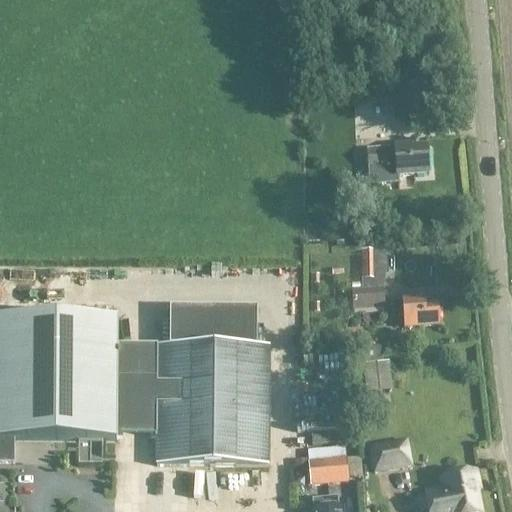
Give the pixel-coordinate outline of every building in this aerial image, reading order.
[(414,93),(389,95),(390,108),(415,106),(414,93)] [(288,121),(287,106),(261,107),(262,122),(288,121)] [(399,179),(430,176),(428,149),(412,150),(412,146),(396,147),(396,150),(368,152),(370,172),(398,170),(399,179)] [(375,252),(361,253),(362,282),(376,281),(375,252)] [(362,285),(362,290),(352,291),(353,312),(385,310),(383,284),(362,285)] [(438,305),(423,307),(423,302),(404,303),(404,304),(392,305),(393,321),(405,320),(406,330),(440,328),(438,305)] [(117,443),(117,322),(0,321),(0,465),(15,466),(15,442),(117,443)] [(346,345),(364,345),(363,331),(345,331),(346,345)] [(237,469),(238,349),(158,349),(157,469),(237,469)] [(369,387),(390,386),(390,362),(368,362),(369,387)] [(293,430),(330,431),(331,418),(293,417),(293,430)] [(376,475),(412,469),(408,444),(372,450),(376,475)] [(307,452),(308,462),(310,479),(310,489),(349,485),(345,450),(307,452)] [(295,463),(296,480),(310,479),(308,462),(295,463)] [(427,495),(428,499),(422,500),(424,510),(430,509),(430,511),(479,511),(476,495),(482,494),(477,473),(443,481),(445,491),(427,495)] [(330,511),(330,501),(315,502),(316,511),(330,511)]
